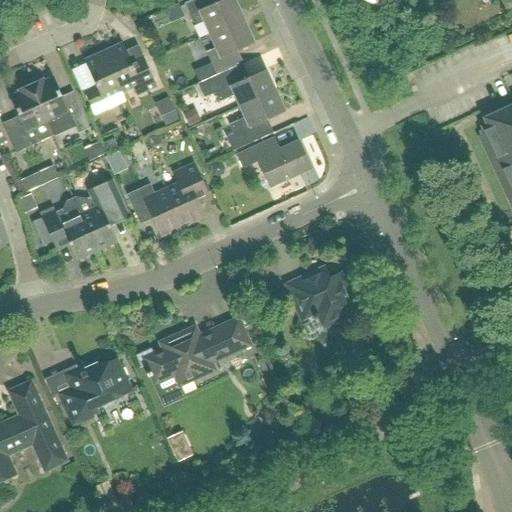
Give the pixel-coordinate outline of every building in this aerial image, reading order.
[(210,34),(242,19),(233,0),(222,0),(216,3),(214,0),(191,0),(184,4),(193,22),(197,24),(204,21),(210,34)] [(253,43),(242,19),(210,34),(215,47),(205,51),(216,73),(242,61),(237,50),(253,43)] [(103,51),(122,92),(132,87),(136,96),(156,87),(146,63),(134,69),(122,43),(103,51)] [(122,92),(103,51),(84,60),(96,86),(84,92),(94,115),(125,101),(122,92)] [(239,106),(274,91),(265,70),(240,81),(234,67),(198,83),(204,98),(215,93),(219,102),(234,95),(239,106)] [(30,84),(47,122),(53,136),(74,126),(78,134),(89,128),(76,98),(64,103),(53,77),(44,81),(43,78),(30,84)] [(53,136),(47,122),(30,84),(17,90),(18,92),(10,96),(22,122),(5,130),(15,153),(53,136)] [(284,111),(274,91),(239,106),(244,117),(229,124),(233,133),(226,137),(232,151),(265,136),(259,122),(284,111)] [(511,107),(487,119),(489,123),(481,126),(482,130),(479,132),(481,135),(479,136),(511,208),(511,107)] [(290,177),(310,168),(309,167),(305,169),(294,145),(298,143),(298,142),(271,154),(266,143),(238,155),(243,167),(258,160),(270,186),(271,185),(270,182),(289,174),(290,177)] [(166,189),(182,226),(204,216),(194,194),(204,189),(206,194),(207,194),(194,164),(176,172),(180,182),(166,189)] [(30,190),(64,185),(61,168),(27,174),(30,190)] [(75,196),(72,198),(97,251),(117,241),(110,226),(130,217),(113,180),(93,189),(95,195),(87,198),(75,196)] [(182,226),(166,189),(155,194),(150,184),(127,195),(140,224),(141,224),(138,219),(150,214),(161,236),(182,226)] [(39,213),(53,242),(56,250),(69,244),(76,260),(97,251),(72,198),(67,200),(64,209),(55,212),(53,207),(39,213)] [(323,327),(357,312),(340,274),(335,276),(331,278),(328,276),(326,273),(324,268),(286,285),(302,319),(303,319),(302,319),(312,315),(314,315),(313,317),(316,318),(317,316),(319,317),(323,326),(322,326),(323,327)] [(238,318),(209,331),(208,331),(208,332),(207,333),(207,334),(198,338),(194,328),(195,327),(195,326),(159,343),(160,344),(161,343),(164,348),(152,353),(150,349),(136,355),(141,366),(145,365),(148,372),(146,373),(147,377),(150,376),(164,405),(185,395),(181,385),(215,370),(214,369),(212,370),(210,363),(250,345),(238,318)] [(59,394),(73,425),(93,416),(90,409),(131,391),(116,359),(101,366),(98,359),(66,373),(61,363),(59,363),(71,388),(59,394)] [(0,480),(14,474),(6,455),(25,446),(25,445),(32,442),(45,470),(66,461),(30,382),(9,392),(20,416),(0,425),(0,480)] [(108,479),(92,487),(104,511),(130,511),(135,510),(128,495),(117,499),(108,479)]
